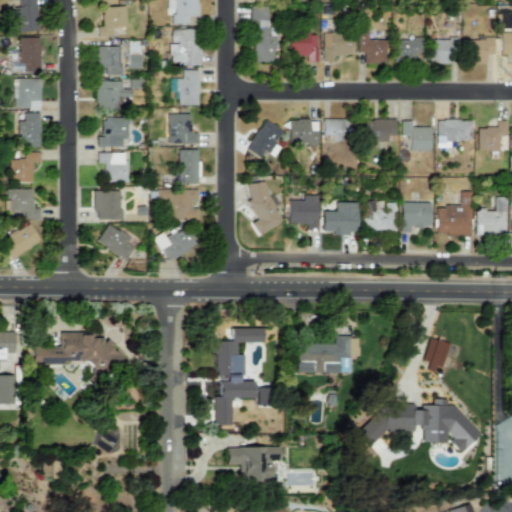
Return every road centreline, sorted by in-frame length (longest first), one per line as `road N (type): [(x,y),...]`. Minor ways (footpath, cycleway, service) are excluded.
road 1 (tertiary): [(511,294),(0,286)]
road 2 (residential): [(231,290),(230,0)]
road 3 (residential): [(69,287),(67,0)]
road 4 (residential): [(231,88),(511,91)]
road 5 (residential): [(171,511),(166,289)]
